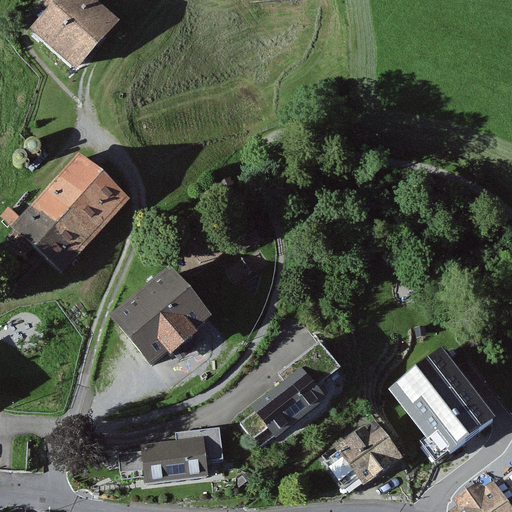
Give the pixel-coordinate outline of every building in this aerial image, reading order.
[(83,0),(62,0),(32,37),(76,73),(115,26),(83,0)] [(14,227),(60,278),(133,214),(87,162),(14,227)] [(177,253),(114,302),(156,355),(219,307),(177,253)] [(285,385),(251,412),(278,445),(330,403),(322,393),(345,374),(320,343),(278,377),(285,385)] [(443,353),(386,397),(439,469),(498,427),(443,353)] [(378,425),(337,451),(363,492),(404,466),(378,425)] [(177,446),(140,447),(144,491),(210,485),(208,467),(222,464),(220,432),(177,438),(177,446)] [(458,511),(510,511),(494,487),(484,493),(481,489),(454,507),(458,511)]
